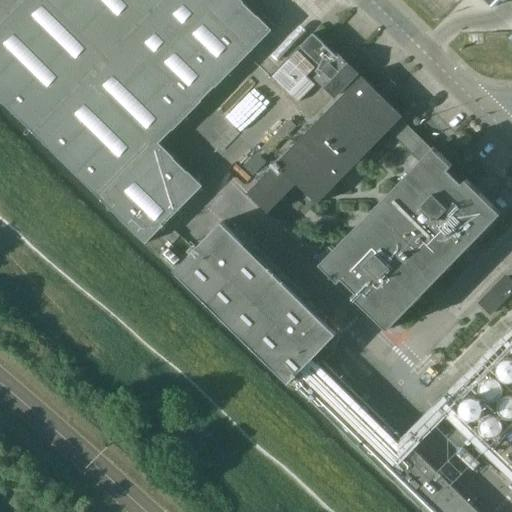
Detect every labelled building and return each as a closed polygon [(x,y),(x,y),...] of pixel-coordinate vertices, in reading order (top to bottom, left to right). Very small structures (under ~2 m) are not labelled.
[(272,30),(242,0),(0,0),(0,99),(145,243),(202,185),(188,172),(188,173),(173,158),(174,158),(160,144),(272,30)] [(336,56),(313,34),(301,46),(324,69),(316,78),(335,97),(357,74),(338,55),(336,56)] [(315,68),(297,51),(272,77),(307,111),(324,94),(306,77),(315,68)] [(431,150),(410,129),(399,119),(402,116),(383,98),(388,94),(382,88),(378,93),(361,77),(247,193),(268,213),(296,183),(317,204),(389,130),(420,161),(319,264),(387,330),(502,213),(467,179),(463,182),(449,168),(452,165),(434,147),(431,150)] [(221,222),(173,270),(289,383),(336,334),(221,222)] [(490,313),(511,290),(511,283),(506,277),(480,303),(490,313)] [(478,511),(411,447),(321,359),(296,385),(425,511),(478,511)] [(503,385),(506,386),(510,385),(511,384),(511,363),(509,363),(506,363),(502,364),(499,366),(497,369),(496,373),(496,376),(497,380),(499,382),(503,385)] [(484,403),(487,404),(491,404),(494,402),(497,399),(498,396),(499,392),(498,389),(496,386),(493,384),(490,383),(486,383),(483,384),(480,386),(478,389),(477,392),(477,395),(479,399),(481,401),(484,403)] [(499,418),(502,421),(505,422),(509,422),(511,422),(511,421),(511,401),(508,400),(504,401),(501,403),(499,405),(497,408),(497,412),(498,415),(499,418)] [(466,423),(469,424),(473,424),(476,422),(479,420),(481,417),(482,413),(481,410),(480,406),(477,404),(474,402),(470,401),(466,402),(463,404),(460,407),(459,411),(459,414),(460,418),(463,421),(466,423)] [(484,442),(488,443),(491,443),(495,442),(497,439),(499,436),(500,433),(500,429),(498,426),(496,423),(493,421),(489,421),(485,421),(482,423),(479,426),(478,429),(478,433),(479,437),(481,440),(484,442)]
